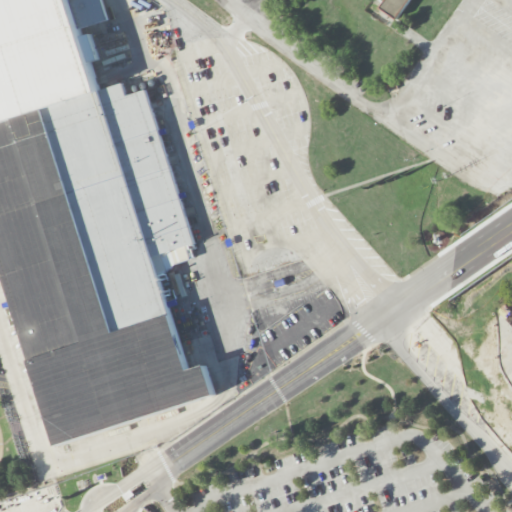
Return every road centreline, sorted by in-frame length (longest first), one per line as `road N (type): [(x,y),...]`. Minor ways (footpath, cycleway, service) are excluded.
road 1 (residential): [(511,230),(122,501)]
road 2 (residential): [(170,0),(224,47),(322,222),(391,312)]
road 3 (residential): [(228,0),(468,179),(511,197)]
road 4 (residential): [(391,312),(511,460)]
